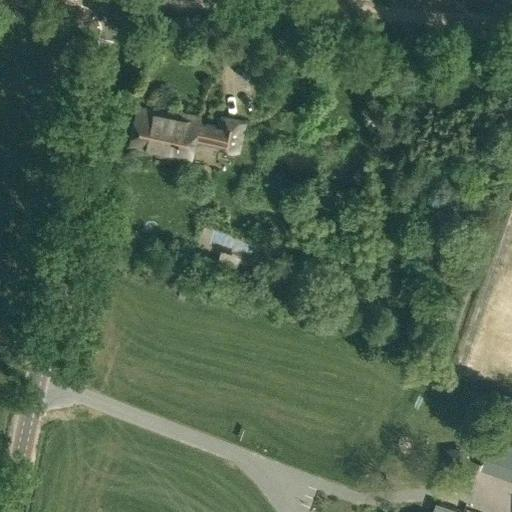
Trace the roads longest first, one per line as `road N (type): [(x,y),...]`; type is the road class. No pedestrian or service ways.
road 1 (unclassified): [(14,511),(121,0)]
road 2 (track): [(209,0),(511,21)]
road 3 (unknown): [(42,379),(242,451),(287,511)]
